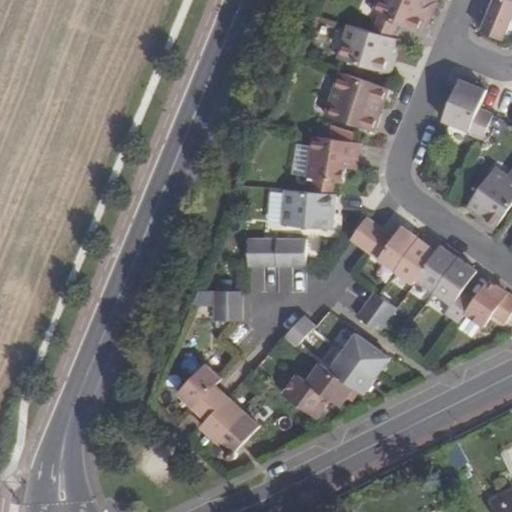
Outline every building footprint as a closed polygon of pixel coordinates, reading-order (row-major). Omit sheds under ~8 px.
[(379,0),(375,11),(381,14),(398,21),(421,31),(426,18),(433,0),(379,0)] [(433,0),(426,18),(430,20),(431,20),(438,0),(433,0)] [(511,0),(494,0),(483,30),(504,39),(511,20),(511,0)] [(391,36),(398,21),(381,14),(375,31),(391,36)] [(397,37),(391,36),(375,31),(350,23),(339,56),(387,71),(397,37)] [(389,87),(340,70),(326,114),(375,130),(380,115),(376,114),(381,100),(384,101),(389,87)] [(464,74),(462,78),(473,83),(475,78),(464,74)] [(346,166),(352,167),(356,141),(314,134),(308,176),(315,177),(335,180),(344,181),(346,166)] [(356,141),(352,167),(357,168),(361,142),(356,141)] [(496,227),(511,204),(511,177),(496,166),(467,206),(496,227)] [(315,177),(314,191),(334,193),(335,180),(315,177)] [(334,193),(314,191),(286,189),(283,224),(333,228),(336,193),(334,193)] [(368,249),(383,228),(377,223),(370,217),(354,237),(361,243),(368,249)] [(383,228),(368,249),(415,282),(418,278),(438,249),(422,239),(403,225),(395,236),(383,228)] [(424,236),(422,239),(438,249),(440,246),(424,236)] [(249,265),(307,264),(308,238),(250,238),(249,265)] [(418,278),(436,291),(460,257),(442,244),(440,246),(438,249),(418,278)] [(479,270),(460,257),(436,291),(455,304),(449,312),(461,321),(467,313),(476,299),(464,291),(479,270)] [(395,277),(384,292),(402,304),(412,289),(395,277)] [(476,299),(467,313),(485,326),(493,314),(506,322),(511,313),(511,293),(490,279),(476,299)] [(243,290),(216,289),(216,319),(242,319),(243,319),(243,290)] [(359,315),(381,331),(398,307),(376,291),(359,315)] [(305,315),(287,334),(298,345),(316,325),(305,315)] [(331,369),(355,385),(366,393),(378,375),(391,357),(357,332),(344,351),(331,369)] [(273,352),(259,370),(285,391),(299,372),(273,352)] [(196,407),(217,383),(223,377),(207,362),(179,392),(196,407)] [(321,362),(309,381),(333,398),(342,405),(355,385),(331,369),(321,362)] [(333,398),(309,381),(298,373),(285,392),(319,416),(333,398)] [(223,390),(217,383),(196,407),(203,413),(209,418),(230,396),(223,390)] [(218,440),(245,410),(230,396),(209,418),(203,425),(218,440)] [(261,424),(245,410),(218,440),(227,448),(226,452),(226,455),(228,457),(232,459),(235,457),(237,456),(237,454),(237,450),(261,424)] [(462,441),(448,447),(458,467),(471,461),(462,441)] [(511,446),(503,452),(511,470),(511,446)] [(511,511),(511,492),(494,501),(499,511),(511,511)]
